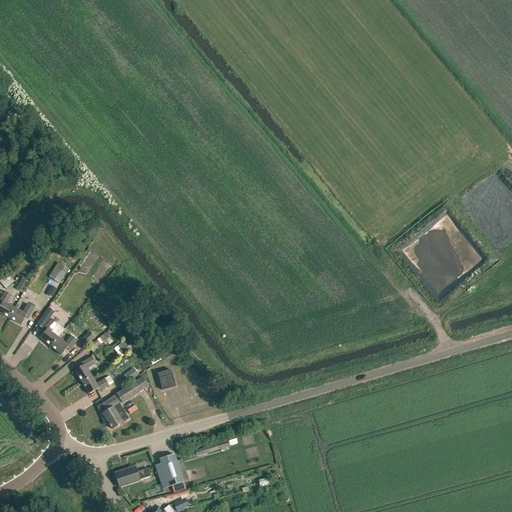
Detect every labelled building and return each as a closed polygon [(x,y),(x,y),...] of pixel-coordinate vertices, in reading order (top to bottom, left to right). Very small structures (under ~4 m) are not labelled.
[(50,276),(61,282),(68,270),(57,264),(50,276)] [(6,274),(0,280),(0,282),(7,290),(15,282),(6,274)] [(0,306),(0,313),(9,318),(15,308),(8,304),(12,296),(5,292),(0,301),(0,303),(1,304),(0,306)] [(9,318),(22,325),(25,319),(28,319),(34,307),(27,304),(23,312),(15,308),(9,318)] [(42,329),(54,312),(48,308),(36,325),(42,329)] [(39,338),(50,347),(58,338),(51,333),(58,324),(51,319),(43,330),(45,332),(39,338)] [(85,346),(87,345),(95,338),(89,331),(79,340),(85,346)] [(101,345),(110,337),(106,333),(97,340),(101,345)] [(50,347),(61,356),(67,349),(69,351),(77,341),(71,336),(65,344),(58,338),(50,347)] [(135,347),(132,342),(126,347),(123,342),(114,349),(121,359),(129,354),(128,352),(135,347)] [(163,352),(154,357),(157,362),(167,357),(163,352)] [(74,371),(81,383),(92,377),(87,369),(96,364),(92,357),(80,364),(82,366),(74,371)] [(154,367),(147,368),(151,384),(158,383),(154,367)] [(129,382),(138,376),(134,369),(125,375),(129,382)] [(158,374),(162,391),(175,387),(171,370),(158,374)] [(81,383),(88,395),(96,391),(97,393),(109,386),(104,379),(96,384),(92,377),(81,383)] [(108,424),(111,429),(123,424),(122,423),(129,419),(120,405),(121,404),(122,404),(148,387),(142,378),(116,395),(96,407),(97,407),(96,408),(105,426),(108,424)] [(194,451),(196,456),(218,450),(216,444),(194,451)] [(174,455),(159,459),(161,464),(155,466),(162,489),(183,483),(174,455)] [(139,481),(137,473),(135,467),(115,474),(119,487),(139,481)] [(148,469),(137,473),(139,481),(150,477),(148,469)] [(186,481),(192,480),(190,469),(184,470),(186,481)] [(183,483),(172,486),(174,494),(186,490),(183,483)] [(183,500),(173,505),(174,505),(176,511),(186,508),(183,500)]
